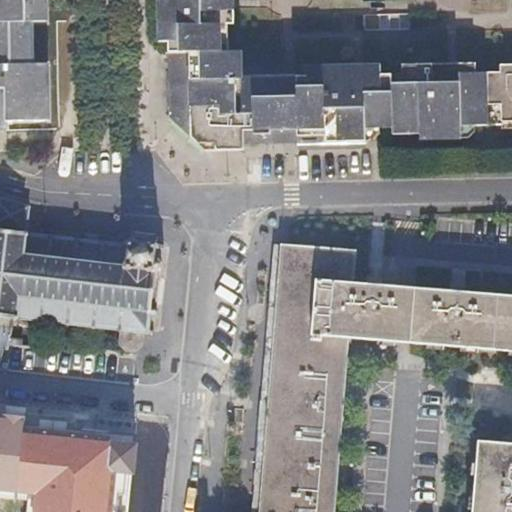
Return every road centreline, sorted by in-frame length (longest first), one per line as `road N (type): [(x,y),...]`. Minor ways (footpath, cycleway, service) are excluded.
road 1 (residential): [(213,201),(178,511)]
road 2 (residential): [(213,201),(511,189)]
road 3 (residential): [(0,181),(110,201),(213,201)]
